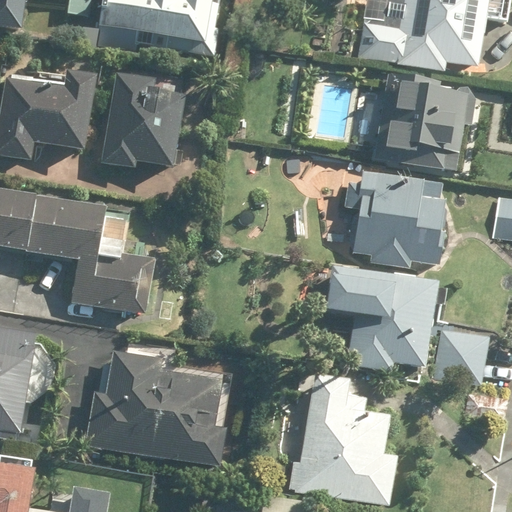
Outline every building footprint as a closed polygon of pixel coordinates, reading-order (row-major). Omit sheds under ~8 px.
[(0,0),(0,34),(18,36),(22,0),(0,0)] [(90,0),(51,0),(51,1),(66,2),(65,18),(89,20),(90,0)] [(132,55),(216,60),(219,0),(97,0),(96,35),(133,37),(132,55)] [(484,25),(506,28),(510,0),(365,0),(357,65),(443,77),(444,70),(478,74),(484,25)] [(38,85),(2,80),(0,97),(0,161),(29,165),(30,153),(85,159),(93,79),(66,76),(65,92),(38,89),(38,85)] [(172,174),(181,103),(147,98),(148,85),(110,80),(98,169),(137,174),(137,169),(172,174)] [(409,174),(464,178),(469,102),(431,99),(432,86),(382,82),(376,161),(409,163),(409,174)] [(368,262),(367,270),(436,274),(441,194),(354,189),(350,261),(368,262)] [(129,214),(0,196),(0,256),(78,267),(72,310),(146,320),(153,268),(122,263),(129,214)] [(511,199),(498,198),(493,240),(511,242),(511,199)] [(424,376),(432,290),(408,288),(408,278),(330,271),(325,319),(331,320),(330,333),(348,335),(345,369),(424,376)] [(488,339),(443,337),(441,383),(486,385),(488,339)] [(0,441),(19,444),(31,347),(0,343),(0,441)] [(210,433),(217,389),(155,380),(157,364),(111,357),(105,397),(91,395),(83,449),(217,468),(221,434),(210,433)] [(388,511),(391,464),(381,463),(383,420),(362,419),(362,404),(349,403),(350,387),(303,385),(300,469),(299,470),(298,471),(297,471),(296,472),(295,473),(295,474),(294,475),(293,476),(293,477),(292,478),(292,479),(292,481),(291,482),(291,483),(291,484),(291,485),(291,486),(291,488),(292,489),(292,490),(292,491),(293,492),(293,493),(294,494),(295,495),(296,496),(296,497),(297,498),(298,498),(299,499),(300,500),(301,500),(302,501),(303,501),(305,501),(338,503),(337,511),(388,511)] [(0,474),(0,511),(104,511),(106,503),(65,496),(62,511),(23,511),(29,480),(0,474)]
